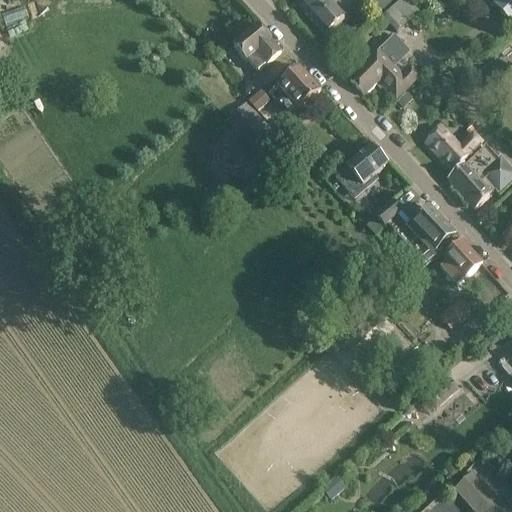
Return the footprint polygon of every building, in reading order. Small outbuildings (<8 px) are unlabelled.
[(325,36),(340,23),(344,19),(326,0),(305,0),(298,7),(325,36)] [(511,0),(501,0),(495,7),(511,27),(511,0)] [(24,8),(2,17),(5,26),(28,18),(24,8)] [(248,64),(257,75),(266,67),(267,67),(281,54),(257,28),(234,50),(248,64)] [(219,33),(209,41),(218,53),(229,45),(219,33)] [(389,45),(361,71),(350,82),(364,97),(379,84),(395,102),(420,80),(411,70),(402,78),(384,58),(393,50),(389,45)] [(147,59),(147,61),(148,63),(149,65),(150,66),(152,67),(154,67),(156,66),(158,65),(159,63),(159,62),(159,60),(158,58),(157,56),(155,55),(153,55),(152,55),(150,56),(148,57),(147,59)] [(299,68),(282,84),(270,95),(287,113),(294,107),(299,113),(321,92),(299,68)] [(94,92),(89,96),(93,101),(98,97),(94,92)] [(270,103),(262,94),(249,104),(257,113),(270,103)] [(406,95),(396,104),(403,111),(412,102),(406,95)] [(248,105),(240,113),(259,135),(268,128),(248,105)] [(441,129),(439,132),(425,146),(453,175),(483,145),(474,136),(460,149),(441,129)] [(371,148),(357,161),(347,170),(363,188),(387,166),(371,148)] [(500,198),(511,186),(511,173),(500,160),(497,162),(486,150),(449,184),(474,212),(495,193),(500,198)] [(393,206),(377,220),(372,224),(381,234),(402,216),(393,206)] [(402,216),(411,226),(415,222),(421,217),(412,207),(402,216)] [(426,234),(420,239),(408,251),(424,269),(438,256),(435,252),(454,235),(430,209),(415,222),(426,234)] [(482,266),(462,243),(445,259),(449,263),(442,269),(458,287),(465,280),(466,280),(482,266)] [(94,265),(88,270),(93,277),(99,271),(94,265)] [(386,290),(374,302),(382,309),(394,298),(386,290)] [(124,291),(111,297),(115,305),(128,299),(124,291)] [(465,296),(439,319),(451,332),(477,309),(465,296)] [(331,342),(346,358),(379,328),(365,311),(331,342)] [(511,361),(502,369),(511,380),(511,361)] [(436,412),(452,399),(460,393),(449,380),(447,382),(442,377),(421,393),(436,412)] [(456,492),(473,511),(506,511),(500,505),(474,476),(456,492)]
